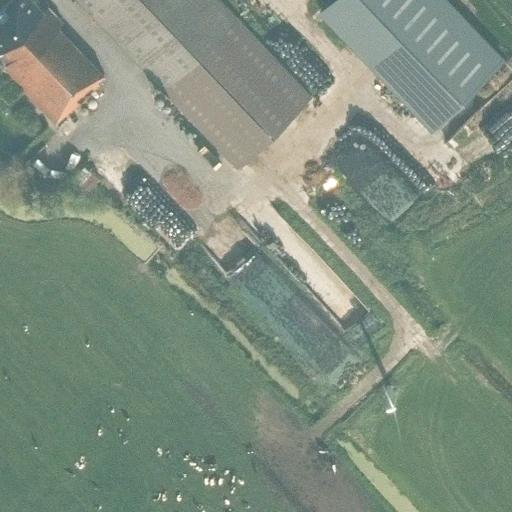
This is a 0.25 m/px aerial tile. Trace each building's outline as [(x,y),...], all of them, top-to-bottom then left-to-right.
[(47,8),(43,12),(31,0),(8,0),(0,8),(0,49),(1,51),(0,52),(0,66),(57,125),(99,84),(97,82),(104,75),(58,27),(62,23),(47,8)] [(76,0),(236,167),(310,97),(236,19),(217,0),(76,0)] [(330,0),(320,10),(429,128),(501,61),(443,0),(330,0)] [(147,109),(190,146),(200,135),(157,97),(147,109)] [(314,133),(390,216),(418,191),(342,107),(314,133)] [(84,188),(100,171),(85,157),(69,174),(84,188)]
